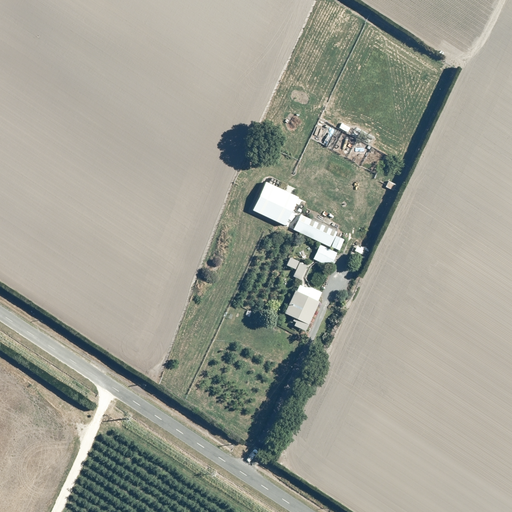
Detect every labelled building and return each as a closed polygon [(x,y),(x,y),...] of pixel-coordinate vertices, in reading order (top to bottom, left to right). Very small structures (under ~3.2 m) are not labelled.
[(300,198),(268,182),(254,211),(287,226),(300,198)] [(338,231),(298,213),(291,229),(339,251),(344,240),(336,236),(338,231)] [(337,253),(318,245),(313,258),(332,266),(337,253)] [(307,265),(287,257),(284,265),(295,269),(292,277),(301,280),(307,265)] [(323,276),(314,273),(311,282),(319,285),(323,276)] [(321,297),(296,287),(282,321),(307,331),(321,297)]
